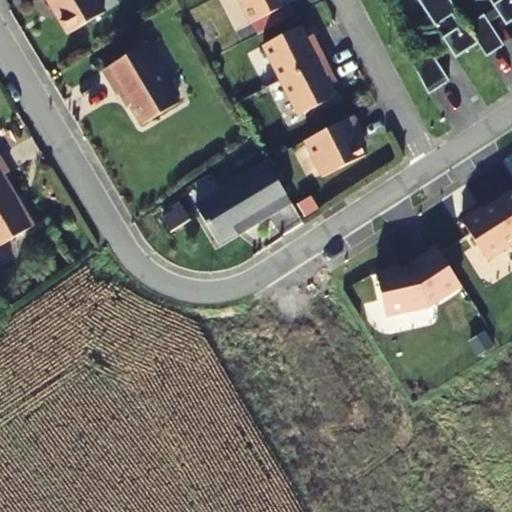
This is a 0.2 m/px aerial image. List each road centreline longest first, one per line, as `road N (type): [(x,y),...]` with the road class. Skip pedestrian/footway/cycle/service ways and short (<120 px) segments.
road 1 (residential): [(0,39),(126,249),(147,273),(175,286),(206,295),(238,289),(433,165)]
road 2 (residential): [(345,0),(433,165)]
